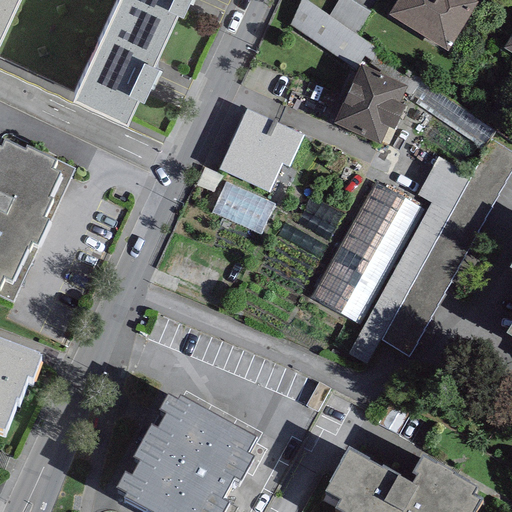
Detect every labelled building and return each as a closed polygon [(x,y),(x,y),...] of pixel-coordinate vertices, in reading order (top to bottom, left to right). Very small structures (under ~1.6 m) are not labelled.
[(0,0),(0,40),(18,0),(0,0)] [(189,0),(118,0),(72,100),(127,125),(138,100),(143,102),(158,69),(153,67),(177,15),(182,17),(189,0)] [(398,0),(385,20),(445,59),(480,6),(470,0),(398,0)] [(363,35),(373,18),(345,1),(334,18),(363,35)] [(290,37),(362,72),(375,46),(302,11),(290,37)] [(408,94),(359,73),(334,131),(381,152),(388,136),(395,139),(405,116),(399,113),(408,94)] [(302,141),(245,115),(217,176),(266,198),(278,172),(286,175),(302,141)] [(471,177),(440,160),(417,200),(430,207),(346,356),(367,368),(381,343),(408,358),(511,172),(511,148),(493,138),(471,177)] [(70,173),(9,147),(0,168),(0,296),(15,303),(70,173)] [(228,187),(213,219),(264,242),(278,209),(228,187)] [(41,377),(0,361),(0,452),(3,453),(16,421),(19,422),(28,399),(32,401),(41,377)] [(254,454),(178,411),(175,416),(166,412),(160,425),(166,427),(156,443),(151,441),(132,471),(141,475),(131,492),(125,489),(117,502),(127,509),(123,511),(235,511),(236,511),(228,505),(235,492),(240,496),(255,472),(247,467),(254,454)] [(477,481),(422,450),(408,475),(350,441),(324,486),(340,495),(335,502),(344,508),(341,511),(471,511),(481,495),(472,490),(477,481)]
